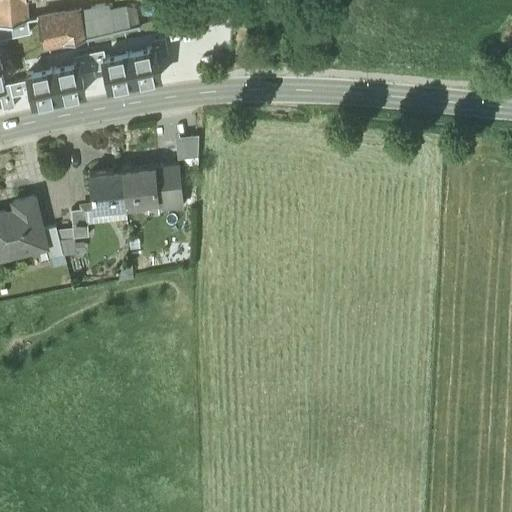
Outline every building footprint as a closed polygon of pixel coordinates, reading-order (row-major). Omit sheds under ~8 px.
[(0,0),(0,26),(27,22),(25,0),(0,0)] [(112,7),(79,13),(84,39),(134,27),(131,7),(113,10),(112,7)] [(79,13),(38,20),(43,47),(84,39),(79,13)] [(0,39),(29,35),(27,22),(0,26),(0,39)] [(156,60),(168,58),(164,39),(150,42),(151,50),(154,49),(156,60)] [(151,50),(128,55),(134,85),(160,79),(156,60),(154,49),(151,50)] [(89,54),(92,73),(104,71),(102,60),(105,59),(104,52),(89,54)] [(80,75),(92,73),(89,54),(74,57),(76,66),(78,65),(80,75)] [(108,90),(134,85),(128,55),(105,59),(102,60),(104,71),(108,90)] [(58,100),(84,94),(80,75),(78,65),(76,66),(52,70),(58,100)] [(52,70),(27,75),(28,81),(29,87),(33,105),(58,100),(52,70)] [(28,81),(9,85),(12,98),(24,95),(23,88),(29,87),(28,81)] [(3,111),(14,109),(12,98),(9,85),(4,86),(0,87),(0,99),(0,100),(3,111)] [(197,136),(176,139),(177,162),(197,160),(197,136)] [(178,167),(154,169),(158,206),(165,212),(183,210),(178,167)] [(154,169),(121,173),(125,215),(139,214),(139,208),(158,206),(154,169)] [(121,173),(88,176),(92,212),(111,211),(112,217),(125,215),(121,173)] [(14,213),(0,216),(0,252),(6,251),(8,256),(43,247),(45,247),(41,233),(33,200),(12,205),(14,213)] [(85,212),(70,214),(73,242),(88,241),(85,212)] [(55,229),(41,233),(45,247),(43,247),(47,263),(63,259),(55,229)]
